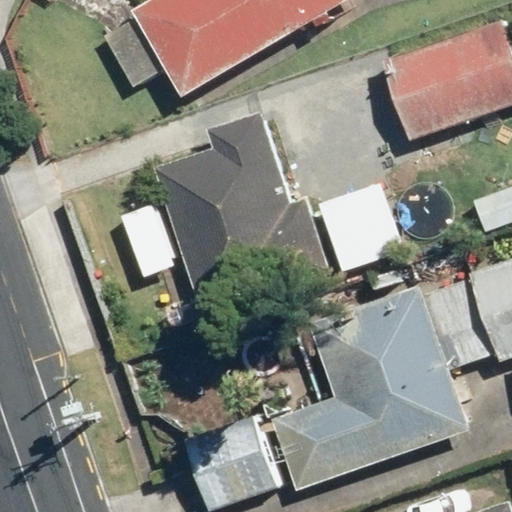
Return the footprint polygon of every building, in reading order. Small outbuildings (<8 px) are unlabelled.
[(182,70),(198,97),(361,0),(157,0),(111,27),(148,90),(182,70)] [(511,23),(398,62),(425,141),(511,111),(511,23)] [(230,149),(168,169),(213,309),(344,267),(321,195),(304,201),(276,111),(224,128),(230,149)] [(511,263),(484,273),(511,359),(511,263)] [(289,418),(312,488),(487,430),(466,368),(503,356),(475,272),(330,320),(355,397),(289,418)] [(290,489),(267,417),(198,439),(222,511),(290,489)]
